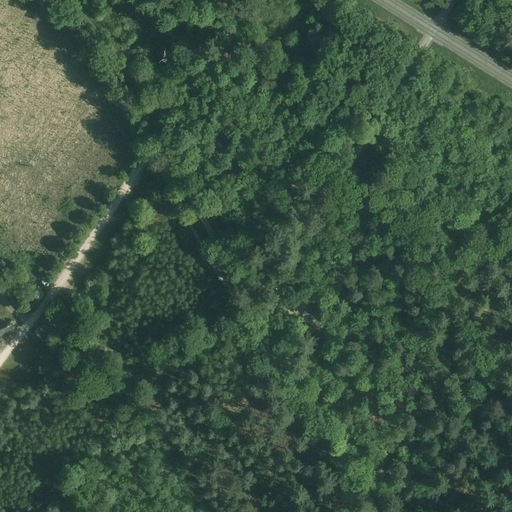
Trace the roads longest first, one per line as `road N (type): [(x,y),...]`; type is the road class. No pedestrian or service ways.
road 1 (unclassified): [(433,30),(277,289)]
road 2 (track): [(511,396),(358,148)]
road 3 (track): [(158,142),(0,360)]
road 4 (track): [(283,278),(262,286),(238,281),(158,142)]
road 5 (track): [(158,142),(117,55),(67,0)]
